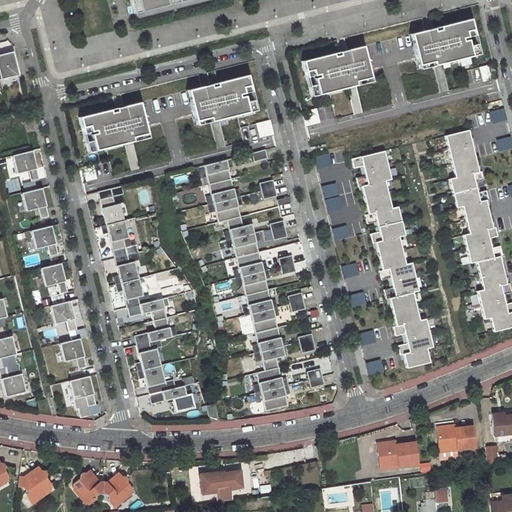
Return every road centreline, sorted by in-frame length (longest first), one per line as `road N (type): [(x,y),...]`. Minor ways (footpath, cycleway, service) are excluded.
road 1 (residential): [(359,415),(262,43),(43,96)]
road 2 (residential): [(43,96),(120,442)]
road 3 (residential): [(359,415),(281,433),(120,442)]
road 4 (residential): [(511,357),(359,415)]
road 5 (residential): [(120,442),(0,423)]
